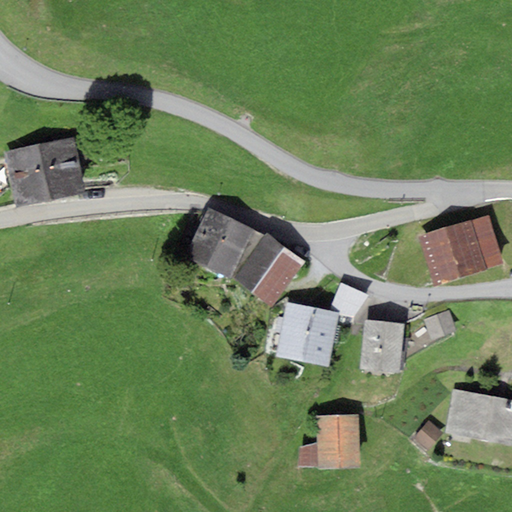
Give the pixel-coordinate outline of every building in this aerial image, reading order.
[(79,142),(16,156),(27,206),(90,193),(79,142)] [(263,242),(216,219),(195,262),(244,285),(263,242)] [(492,221),(430,241),(444,283),(506,264),(492,221)] [(305,267),(272,244),(244,285),(278,308),(305,267)] [(370,299),(345,288),(336,311),(361,321),(370,299)] [(343,318),(295,311),(287,360),(335,368),(343,318)] [(429,320),(437,344),(460,336),(451,312),(429,320)] [(407,328),(375,327),(373,370),(405,372),(407,328)] [(511,403),(463,397),(457,436),(511,443),(511,403)] [(363,419),(328,421),(329,451),(310,451),(311,469),(365,466),(363,419)]
